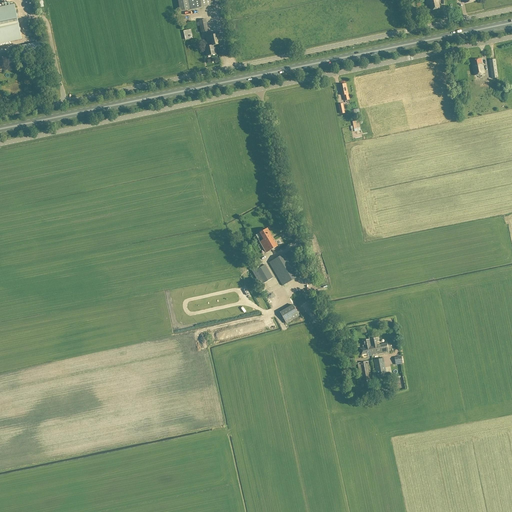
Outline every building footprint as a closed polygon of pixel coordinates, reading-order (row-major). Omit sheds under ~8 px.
[(188,10),(213,6),(212,0),(177,0),(180,11),(188,10)] [(425,0),(426,5),(429,5),(430,11),(440,9),(437,0),(425,0)] [(0,42),(21,39),(14,5),(0,7),(0,42)] [(201,33),(208,31),(205,19),(198,21),(201,33)] [(220,34),(205,37),(207,47),(204,48),(206,56),(207,56),(207,57),(210,57),(210,55),(215,54),(213,46),(223,44),(220,34)] [(481,59),(471,61),(474,76),(484,74),(481,59)] [(31,77),(26,81),(30,85),(35,81),(31,77)] [(344,84),(340,85),(342,96),(343,95),(344,101),(349,100),(345,84),(344,84)] [(267,229),(262,231),(255,235),(266,253),(277,246),(267,229)] [(282,286),(300,275),(286,253),(269,263),(282,286)] [(272,278),(265,265),(257,270),(255,267),(251,269),(260,285),(272,278)] [(293,307),(280,314),(286,325),(299,317),(293,307)] [(369,347),(371,356),(389,352),(387,343),(378,345),(377,338),(369,340),(371,347),(369,347)] [(368,357),(371,356),(369,347),(371,347),(369,340),(362,341),(363,348),(360,349),(361,355),(367,354),(368,357)] [(383,359),(373,360),(376,375),(386,373),(383,359)] [(368,362),(358,363),(359,369),(360,373),(362,373),(365,391),(373,389),(368,362)]
